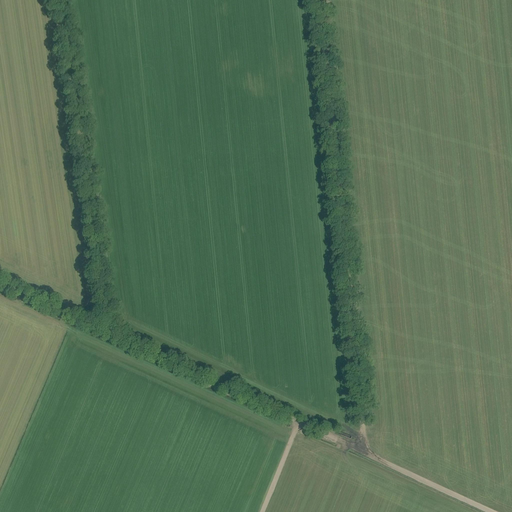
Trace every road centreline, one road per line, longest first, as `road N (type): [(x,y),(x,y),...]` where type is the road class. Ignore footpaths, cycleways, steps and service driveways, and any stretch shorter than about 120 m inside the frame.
road 1 (track): [(0,286),(492,511)]
road 2 (track): [(60,0),(107,332)]
road 3 (track): [(262,511),(296,436),(338,450),(347,443)]
